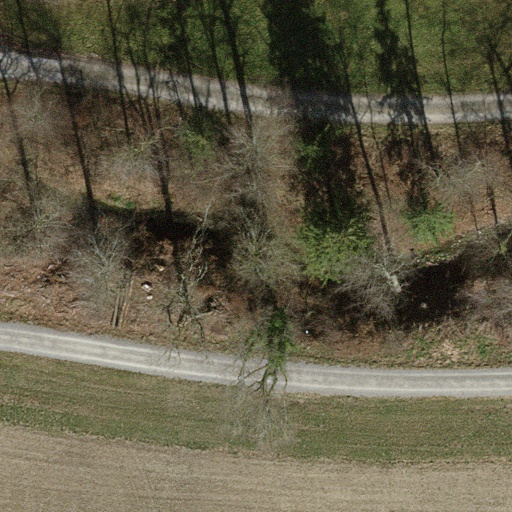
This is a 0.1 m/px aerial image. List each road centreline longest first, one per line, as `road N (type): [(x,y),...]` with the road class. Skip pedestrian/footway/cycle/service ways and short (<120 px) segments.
road 1 (track): [(511,93),(410,97),(111,53),(0,45)]
road 2 (track): [(511,381),(276,375),(0,334)]
